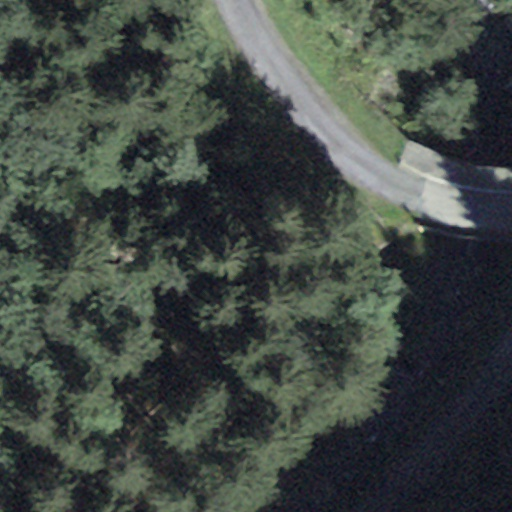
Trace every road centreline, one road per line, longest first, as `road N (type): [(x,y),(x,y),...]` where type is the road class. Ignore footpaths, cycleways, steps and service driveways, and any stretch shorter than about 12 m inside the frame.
road 1 (unclassified): [(234,0),(279,88),(335,154),(466,207),(511,208)]
road 2 (track): [(376,511),(455,440),(511,357)]
